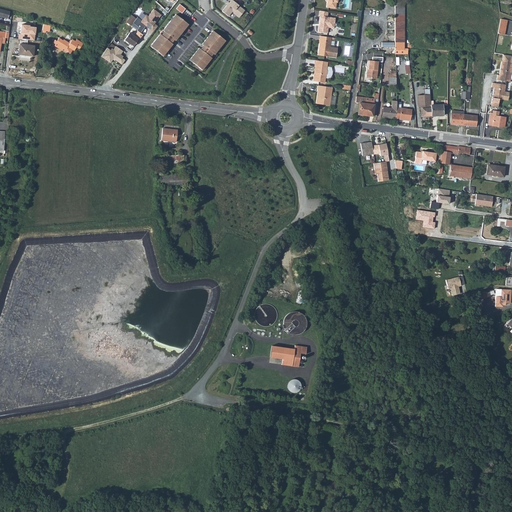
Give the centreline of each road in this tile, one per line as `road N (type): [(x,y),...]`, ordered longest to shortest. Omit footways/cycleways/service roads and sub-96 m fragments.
road 1 (unclassified): [(197,394),(265,247),(302,212),(281,132)]
road 2 (secondary): [(270,116),(0,81)]
road 3 (track): [(246,405),(511,453)]
road 4 (track): [(0,251),(13,225),(30,216),(36,86)]
road 5 (secondary): [(511,146),(347,125)]
road 6 (track): [(197,394),(63,431)]
road 7 (residential): [(205,0),(255,55),(298,54)]
